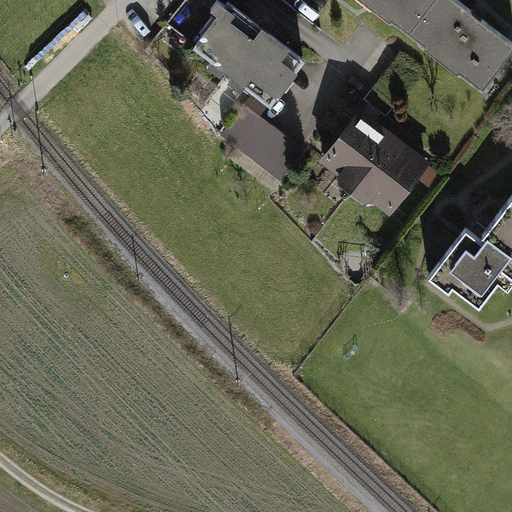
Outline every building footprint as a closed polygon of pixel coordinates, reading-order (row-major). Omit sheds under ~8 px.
[(302,60),(225,0),(189,47),(266,107),(302,60)] [(510,44),(452,0),(359,0),(475,89),(510,44)] [(391,211),(430,159),(358,105),(319,157),(391,211)] [(223,136),(281,183),(305,154),(246,107),(223,136)] [(511,190),(479,236),(463,225),(427,275),(447,289),(452,283),(480,303),(498,278),(508,286),(511,280),(511,190)]
